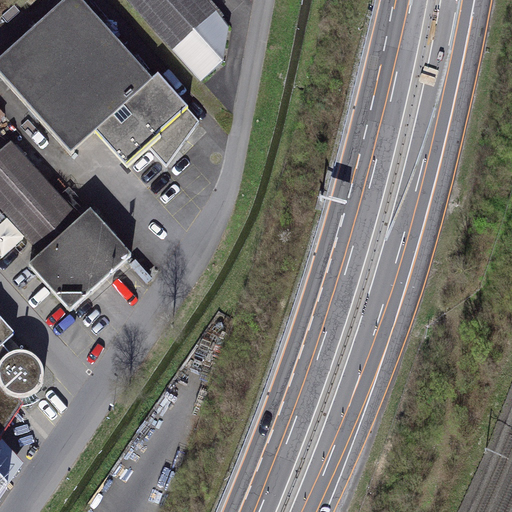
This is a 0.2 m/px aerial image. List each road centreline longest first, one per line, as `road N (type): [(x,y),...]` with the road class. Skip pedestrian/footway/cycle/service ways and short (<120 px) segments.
road 1 (unclassified): [(264,0),(221,209),(20,511)]
road 2 (motorway): [(411,0),(345,273),(258,511)]
road 3 (motorway): [(309,511),(402,244),(458,0)]
